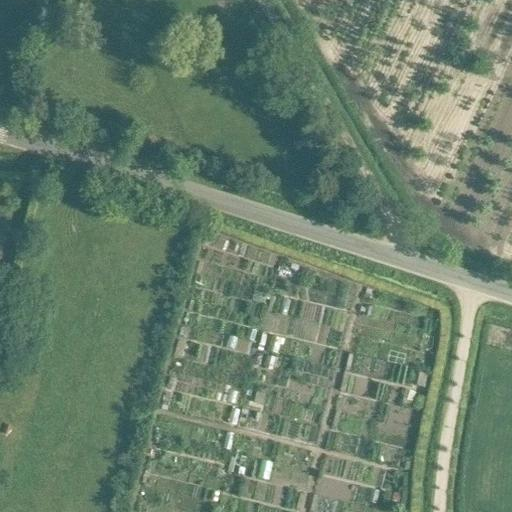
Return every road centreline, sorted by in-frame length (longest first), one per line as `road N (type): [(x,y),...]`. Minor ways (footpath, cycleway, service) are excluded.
road 1 (tertiary): [(511,295),(0,125)]
road 2 (track): [(397,256),(392,220),(266,0)]
